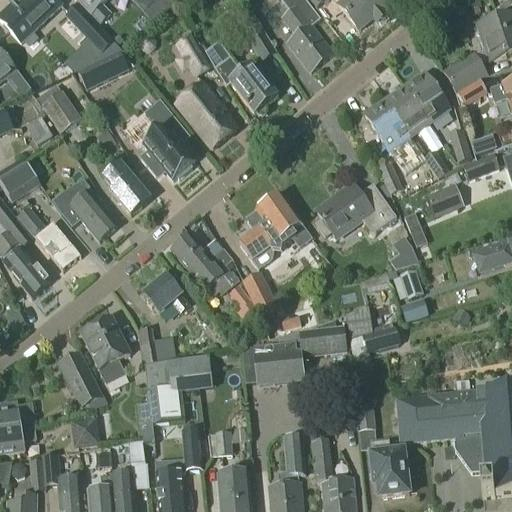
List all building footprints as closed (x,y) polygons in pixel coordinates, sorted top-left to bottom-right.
[(50,0),(21,0),(0,20),(0,27),(19,48),(60,10),(50,0)] [(72,0),(100,29),(109,20),(100,10),(110,0),(72,0)] [(129,0),(128,2),(143,18),(155,7),(153,5),(148,0),(129,0)] [(300,0),(276,0),(281,5),(280,6),(289,17),(281,23),(295,41),(286,48),(309,77),(332,59),(310,31),(319,24),(300,0)] [(329,0),(305,0),(315,11),(329,0)] [(394,0),(347,0),(336,9),(357,35),(397,2),(394,0)] [(77,11),(65,22),(86,43),(97,32),(77,11)] [(245,11),(232,20),(236,26),(260,64),(273,55),(249,18),(250,18),(245,11)] [(511,19),(478,31),(491,67),(511,59),(511,19)] [(141,56),(148,57),(154,52),(155,45),(151,39),(144,38),(138,43),(137,50),(141,56)] [(181,60),(174,65),(183,79),(189,75),(195,84),(199,82),(211,76),(210,75),(212,74),(193,40),(191,41),(190,40),(179,47),(180,47),(174,51),(181,60)] [(217,47),(204,56),(209,64),(222,54),(217,47)] [(209,64),(209,65),(214,74),(226,92),(230,89),(254,120),(255,119),(261,121),(261,122),(267,118),(266,117),(265,111),(277,102),(252,70),(241,78),(223,54),(222,54),(209,64)] [(128,75),(119,57),(77,78),(86,96),(128,75)] [(480,87),(488,82),(474,59),(442,77),(457,101),(480,87)] [(0,87),(15,76),(3,60),(0,62),(0,87)] [(423,79),(403,93),(429,129),(449,115),(423,79)] [(179,103),(171,110),(209,157),(217,151),(218,152),(232,141),(231,139),(241,131),(203,85),(194,92),(193,91),(179,103)] [(511,86),(505,89),(488,95),(493,109),(496,108),(506,105),(511,121),(511,120),(511,86)] [(480,87),(457,101),(464,112),(479,103),(487,98),(480,87)] [(403,93),(383,107),(409,143),(429,129),(403,93)] [(60,98),(40,112),(60,139),(79,126),(60,98)] [(186,140),(159,107),(144,119),(158,136),(142,149),(148,157),(140,163),(155,182),(163,175),(172,186),(176,183),(178,185),(192,173),(190,171),(194,168),(177,147),(186,140)] [(390,156),(407,180),(426,167),(424,164),(409,143),(383,107),(363,121),(388,157),(390,156)] [(0,139),(10,134),(1,114),(0,114),(0,139)] [(41,123),(25,133),(37,152),(53,142),(41,123)] [(116,148),(111,141),(107,135),(97,141),(106,155),(116,148)] [(461,137),(449,141),(457,168),(469,164),(461,137)] [(445,174),(434,158),(424,164),(426,167),(435,181),(437,183),(447,177),(445,174)] [(498,175),(492,160),(461,172),(467,187),(498,175)] [(511,160),(501,164),(504,172),(509,186),(511,185),(511,160)] [(25,167),(0,183),(0,190),(12,209),(40,191),(25,167)] [(389,170),(378,174),(389,200),(400,195),(389,170)] [(119,172),(107,181),(117,192),(110,197),(130,221),(149,205),(129,183),(119,172)] [(322,226),(315,231),(324,243),(326,241),(331,238),(335,244),(352,232),(353,233),(353,232),(353,231),(361,226),(369,238),(373,238),(395,223),(372,190),(359,199),(352,190),(316,216),(322,226)] [(454,192),(426,203),(434,222),(462,211),(454,192)] [(49,219),(61,212),(49,193),(37,200),(49,219)] [(87,198),(69,212),(98,247),(116,232),(87,198)] [(254,237),(238,249),(251,267),(271,253),(280,254),(280,252),(292,244),(298,253),(311,244),(301,230),(300,230),(279,200),(254,218),(255,218),(246,225),(246,227),(254,237)] [(26,212),(16,221),(33,243),(32,244),(61,278),(80,262),(51,227),(44,233),(26,212)] [(402,222),(409,237),(419,232),(413,217),(402,222)] [(9,237),(0,243),(0,258),(6,266),(3,268),(31,303),(48,289),(21,254),(22,253),(9,237)] [(511,240),(511,239),(470,252),(478,277),(511,265),(511,240)] [(188,241),(170,256),(189,279),(201,270),(206,275),(207,274),(210,278),(216,274),(217,276),(222,273),(211,261),(207,264),(188,241)] [(216,246),(207,254),(222,273),(231,265),(231,264),(216,246)] [(417,269),(410,253),(399,261),(389,268),(394,275),(407,271),(417,269)] [(201,270),(189,279),(194,285),(193,286),(211,307),(237,285),(232,278),(224,284),(224,283),(229,279),(224,273),(218,277),(217,276),(216,274),(210,278),(207,274),(206,275),(201,270)] [(416,272),(396,278),(398,285),(402,284),(406,296),(422,292),(416,272)] [(261,278),(243,286),(262,325),(280,316),(261,278)] [(386,280),(371,284),(375,297),(390,293),(386,280)] [(165,282),(143,300),(158,319),(170,309),(179,319),(188,311),(179,301),(180,300),(165,282)] [(359,288),(347,294),(336,289),(329,298),(329,303),(340,307),(346,320),(368,313),(366,313),(359,288)] [(238,291),(229,299),(241,314),(237,317),(249,332),(261,325),(250,307),(238,291)] [(369,313),(368,313),(346,320),(346,321),(350,345),(394,333),(392,332),(387,326),(388,324),(385,320),(381,319),(378,319),(374,319),(372,325),(371,326),(369,313)] [(468,319),(460,315),(454,317),(451,323),(463,329),(468,319)] [(287,322),(279,325),(282,336),(299,331),(298,325),(289,328),(287,322)] [(111,324),(80,340),(105,390),(123,381),(116,367),(129,360),(111,324)] [(343,332),(299,337),(302,363),(345,358),(343,332)] [(395,334),(394,333),(350,345),(353,366),(369,363),(368,359),(400,351),(396,335),(395,334)] [(138,337),(143,373),(168,368),(174,367),(170,344),(152,347),(150,335),(138,337)] [(300,349),(253,353),(257,391),(303,386),(300,349)] [(79,359),(57,370),(79,413),(87,409),(100,402),(79,359)] [(207,363),(181,367),(184,392),(185,396),(198,395),(211,392),(207,363)] [(168,368),(143,373),(146,398),(147,398),(148,409),(136,410),(138,431),(151,430),(151,429),(183,426),(178,393),(184,392),(181,367),(168,369),(168,368)] [(511,394),(396,407),(400,450),(463,444),(463,441),(482,439),(486,491),(480,491),(481,504),(494,503),(494,502),(511,500),(511,394)] [(100,402),(87,409),(90,415),(106,409),(102,401),(100,402)] [(0,412),(1,417),(0,417),(0,439),(35,434),(36,433),(32,409),(18,412),(17,406),(0,409),(0,412)] [(372,412),(356,413),(358,438),(374,436),(372,412)] [(94,424),(69,427),(73,454),(98,451),(94,424)] [(35,434),(0,439),(0,460),(22,457),(21,448),(37,445),(35,434)] [(325,436),(312,437),(312,448),(314,473),(319,472),(322,511),(354,511),(352,484),(351,484),(351,479),(347,479),(347,484),(330,486),(325,436)] [(376,449),(374,436),(358,438),(360,457),(371,455),(374,492),(377,492),(379,505),(409,501),(404,457),(390,459),(388,447),(376,449)] [(211,463),(232,460),(229,440),(208,443),(211,463)] [(287,490),(268,492),(269,511),(301,511),(300,489),(297,489),(297,481),(305,481),(303,456),(298,457),(297,446),(285,447),(286,459),(284,459),(287,490)] [(108,459),(94,460),(95,474),(108,473),(108,459)] [(40,462),(41,469),(42,478),(44,492),(58,491),(59,502),(58,502),(58,511),(80,511),(80,501),(82,501),(78,460),(60,462),(60,460),(40,462)] [(0,491),(7,491),(11,469),(0,470),(0,491)] [(42,478),(41,469),(30,470),(32,498),(44,497),(44,492),(42,478)] [(158,478),(155,479),(158,511),(183,511),(180,476),(164,478),(163,469),(157,470),(158,478)] [(131,481),(110,483),(111,495),(110,495),(111,511),(133,511),(132,495),(147,494),(145,471),(144,472),(144,470),(130,471),(131,481)] [(245,479),(219,481),(220,493),(221,511),(248,511),(247,490),(246,490),(245,479)] [(111,511),(110,495),(86,497),(87,511),(111,511)] [(7,509),(7,511),(35,511),(35,502),(16,501),(16,509),(7,509)]
